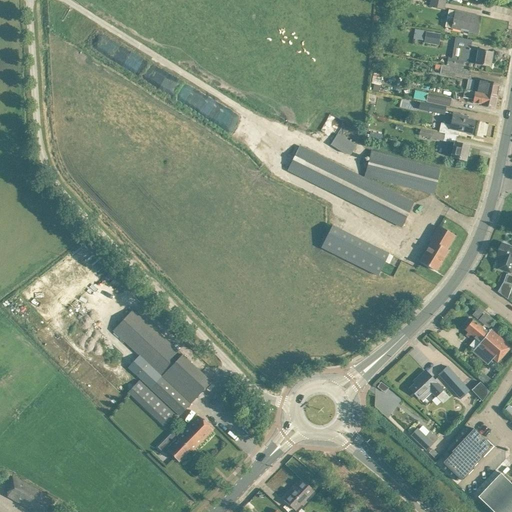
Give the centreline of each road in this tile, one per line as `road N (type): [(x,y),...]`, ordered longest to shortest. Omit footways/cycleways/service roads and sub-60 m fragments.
road 1 (unclassified): [(294,406),(246,382),(64,197),(40,153),(28,0)]
road 2 (secondary): [(337,392),(459,275)]
road 3 (secondary): [(426,511),(338,427)]
